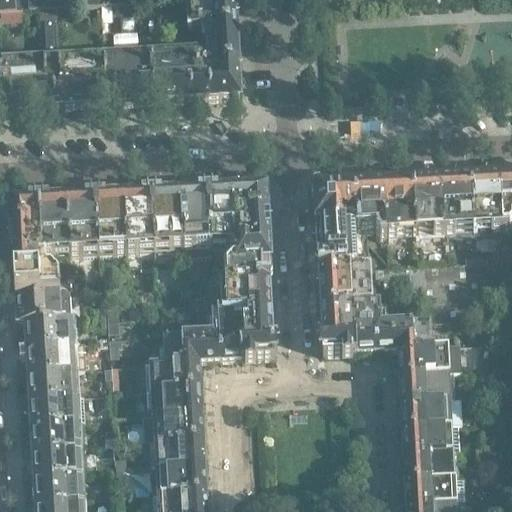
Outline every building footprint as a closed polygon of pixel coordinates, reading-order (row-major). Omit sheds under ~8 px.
[(132,2),(141,2),(141,0),(0,0),(0,28),(7,29),(6,19),(39,17),(42,65),(46,71),(0,73),(0,83),(2,118),(107,112),(105,68),(58,70),(63,64),(61,16),(92,14),(92,24),(112,23),(112,13),(132,12),(132,2)] [(235,33),(233,0),(189,0),(191,36),(200,35),(235,33)] [(157,21),(157,11),(147,12),(147,22),(157,21)] [(147,22),(147,12),(132,12),(133,22),(147,22)] [(239,103),(237,68),(235,33),(200,35),(201,49),(209,49),(209,62),(196,63),(198,94),(201,94),(202,107),(237,105),(238,105),(238,104),(239,103)] [(74,65),(74,54),(65,55),(66,65),(74,65)] [(198,94),(196,63),(152,65),(154,109),(202,107),(201,94),(198,94)] [(154,109),(152,65),(105,68),(107,112),(154,109)] [(511,227),(511,186),(504,187),(504,186),(499,187),(501,238),(508,237),(511,234),(511,228),(511,227)] [(501,238),(499,187),(494,187),(494,188),(470,189),(472,234),(489,233),(489,238),(501,238)] [(472,234),(470,189),(446,190),(441,190),(444,241),(453,241),(452,235),(472,234)] [(444,241),(441,190),(436,190),(436,191),(412,192),(414,237),(431,236),(431,242),(444,241)] [(414,237),(412,192),(388,193),(383,193),(386,244),(398,244),(397,238),(414,237)] [(386,244),(383,193),(378,193),(378,194),(352,195),(355,230),(355,237),(373,236),(374,242),(377,245),(386,244)] [(355,230),(352,195),(313,197),(315,232),(355,230)] [(268,253),(265,200),(233,202),(236,255),(268,253)] [(236,255),(233,202),(206,203),(209,256),(234,255),(236,255)] [(209,256),(206,203),(178,205),(181,258),(209,256)] [(181,258),(178,205),(150,207),(152,259),(181,258)] [(152,259),(150,207),(121,208),(124,261),(152,259)] [(124,261),(121,208),(93,210),(96,262),(124,261)] [(96,262),(93,210),(66,211),(69,264),(96,262)] [(69,264),(66,211),(38,213),(41,266),(47,265),(69,264)] [(41,266),(38,213),(10,214),(12,267),(41,266)] [(363,275),(361,253),(356,250),(355,237),(355,230),(315,232),(318,278),(363,275)] [(270,288),(268,253),(236,255),(234,255),(235,265),(231,266),(222,273),(223,291),(270,288)] [(61,300),(60,284),(51,277),(47,277),(47,265),(41,266),(12,267),(14,302),(61,300)] [(371,311),(371,308),(369,282),(369,275),(363,275),(318,278),(320,314),(344,313),(371,311)] [(420,296),(419,285),(413,279),(408,279),(409,297),(420,296)] [(272,317),(271,297),(270,288),(223,291),(214,291),(215,312),(221,311),(221,320),(247,318),(272,317)] [(66,300),(61,300),(14,302),(16,326),(28,326),(68,324),(66,300)] [(376,352),(375,329),(376,329),(375,308),(371,308),(371,311),(344,313),(344,322),(348,322),(351,360),(374,358),(374,352),(376,352)] [(351,360),(348,322),(344,322),(344,313),(320,314),(322,361),(351,360)] [(274,364),(272,317),(247,318),(247,329),(242,329),(244,366),(274,364)] [(244,366),(242,329),(247,329),(247,318),(221,320),(216,320),(218,339),(219,361),(222,361),(222,367),(244,366)] [(71,323),(68,324),(28,326),(28,336),(24,340),(25,348),(29,351),(29,354),(73,351),(71,323)] [(426,355),(425,329),(425,326),(376,329),(375,329),(376,352),(374,352),(374,358),(397,357),(397,356),(426,355)] [(219,361),(218,339),(165,342),(165,355),(159,355),(160,369),(199,367),(199,368),(222,367),(222,361),(219,361)] [(118,354),(125,354),(124,344),(109,345),(110,361),(109,361),(110,364),(118,364),(118,354)] [(74,377),(73,351),(29,354),(30,363),(26,366),(26,374),(31,377),(31,380),(74,377)] [(447,354),(426,355),(397,356),(397,357),(399,383),(448,380),(447,354)] [(201,393),(199,368),(199,367),(160,369),(149,370),(149,379),(145,380),(146,396),(201,393)] [(76,404),(74,377),(31,380),(31,389),(27,392),(28,400),(32,403),(32,406),(76,404)] [(450,406),(448,380),(399,383),(400,409),(450,406)] [(202,419),(201,393),(146,396),(147,413),(151,413),(152,422),(202,419)] [(83,403),(76,404),(32,406),(33,415),(29,418),(29,426),(33,429),(34,432),(77,430),(84,429),(83,403)] [(451,432),(450,406),(400,409),(402,435),(451,432)] [(203,445),(202,419),(152,422),(152,432),(148,432),(149,448),(203,445)] [(115,453),(113,427),(107,428),(107,432),(103,436),(103,444),(108,449),(108,453),(115,453)] [(79,456),(77,430),(34,432),(34,441),(30,444),(31,452),(35,455),(35,458),(79,456)] [(453,458),(451,432),(402,435),(403,461),(453,458)] [(505,455),(504,442),(490,443),(491,456),(505,455)] [(205,471),(203,445),(149,448),(149,464),(154,464),(154,474),(205,471)] [(80,480),(79,456),(35,458),(35,465),(32,468),(32,476),(36,479),(36,482),(80,480)] [(454,484),(453,458),(403,461),(405,487),(454,484)] [(206,497),(205,471),(154,474),(155,483),(151,483),(152,500),(206,497)] [(84,480),(80,480),(36,482),(37,492),(33,495),(34,503),(38,506),(38,509),(82,507),(85,506),(84,480)] [(419,511),(456,510),(454,484),(405,487),(406,511),(419,511)] [(207,511),(206,497),(152,500),(152,511),(207,511)]
